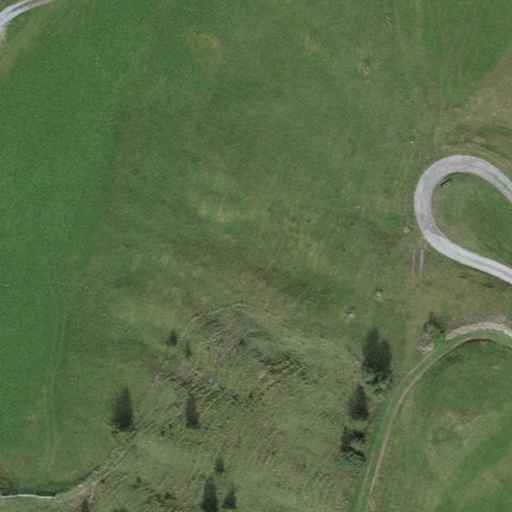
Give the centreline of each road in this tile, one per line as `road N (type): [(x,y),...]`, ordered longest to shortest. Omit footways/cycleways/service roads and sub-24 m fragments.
road 1 (track): [(511,345),(494,334),(462,334),(399,391),(361,511)]
road 2 (track): [(511,193),(496,175),(467,166),(432,179),(419,215),(439,250),(511,277)]
